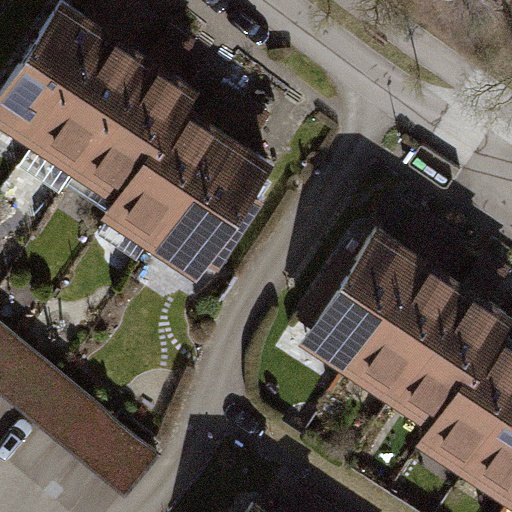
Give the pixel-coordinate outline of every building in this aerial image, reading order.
[(0,82),(0,136),(28,155),(128,2),(124,0),(92,0),(81,18),(54,0),(0,82)] [(57,197),(68,180),(148,59),(128,47),(148,16),(128,2),(28,155),(17,172),(57,197)] [(169,27),(148,59),(68,180),(107,206),(174,104),(187,85),(171,75),(192,42),(169,27)] [(98,220),(142,249),(239,101),(218,88),(197,119),(174,104),(107,206),(98,220)] [(264,117),(239,101),(142,249),(210,293),(264,212),(247,201),(268,168),(242,151),(264,117)] [(394,246),(362,226),(287,343),(343,378),(439,228),(415,213),(394,246)] [(439,228),(343,378),(384,404),(458,287),(440,276),(461,242),(439,228)] [(458,287),(384,404),(424,430),(486,333),(499,313),(487,305),(507,273),(479,255),(458,287)] [(0,396),(126,502),(165,456),(119,418),(112,426),(0,332),(0,396)] [(511,346),(511,348),(486,333),(424,430),(412,449),(459,479),(511,397),(511,346)] [(511,397),(459,479),(499,505),(511,484),(511,397)] [(511,511),(511,484),(499,505),(511,511)] [(234,511),(309,511),(317,502),(294,486),(276,511),(262,511),(244,499),(234,511)] [(331,511),(317,502),(309,511),(331,511)]
